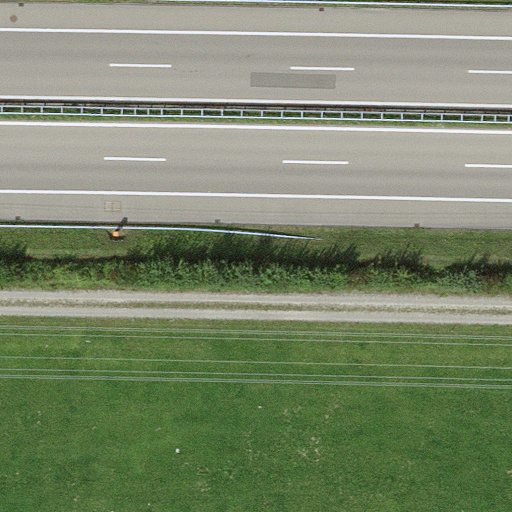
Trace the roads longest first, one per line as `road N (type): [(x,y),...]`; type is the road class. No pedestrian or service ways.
road 1 (motorway): [(0,158),(511,167)]
road 2 (track): [(0,305),(511,314)]
road 3 (motorway): [(511,73),(0,65)]
